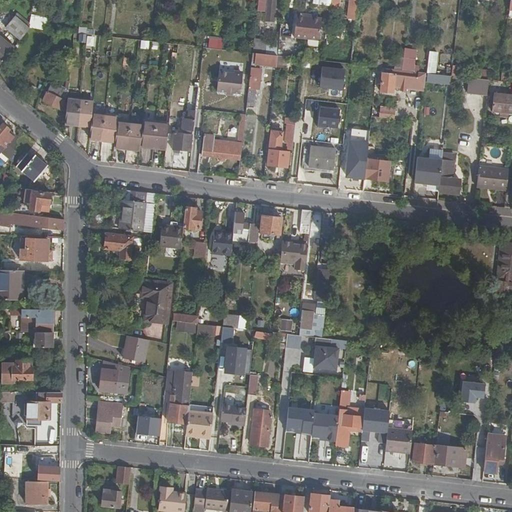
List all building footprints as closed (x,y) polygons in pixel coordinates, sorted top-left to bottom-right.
[(258,0),(257,11),(266,11),(266,0),(258,0)] [(266,0),(266,11),(265,25),(273,26),(275,0),(266,0)] [(304,15),(304,13),(295,13),(292,36),(319,39),(321,17),(304,15)] [(20,40),(30,28),(16,16),(6,28),(20,40)] [(86,34),(93,35),(94,28),(86,27),(86,26),(79,25),(78,33),(79,33),(86,34)] [(276,31),(276,40),(254,38),(253,52),(259,53),(278,56),(279,41),(280,31),(278,30),(278,31),(276,31)] [(452,66),(456,37),(443,35),(438,75),(451,76),(452,66)] [(0,62),(12,49),(0,38),(0,62)] [(222,48),(223,39),(210,38),(209,47),(222,48)] [(140,49),(148,49),(149,41),(140,41),(140,49)] [(416,50),(403,49),(401,70),(408,71),(413,72),(416,50)] [(427,51),(426,72),(436,73),(437,51),(427,51)] [(251,64),(276,67),(277,66),(278,56),(259,53),(253,52),(251,64)] [(288,57),(278,56),(277,66),(287,68),(288,57)] [(316,60),(302,58),(301,65),(315,67),(316,60)] [(68,91),(71,60),(60,59),(59,66),(65,67),(64,75),(61,75),(61,81),(66,82),(65,90),(68,91)] [(461,67),(452,66),(451,76),(459,77),(461,67)] [(345,69),(323,67),(321,87),(343,89),(345,69)] [(261,70),(251,69),(246,107),(253,107),(255,88),(259,89),(261,70)] [(401,70),(400,84),(408,85),(408,77),(407,76),(408,71),(401,70)] [(240,94),(243,75),(219,72),(217,91),(240,94)] [(480,72),(479,79),(487,80),(488,73),(480,72)] [(182,78),(175,77),(173,90),(181,91),(182,78)] [(476,79),(468,78),(467,93),(487,95),(488,80),(487,80),(479,79),(476,79)] [(63,103),(68,91),(65,90),(52,83),(43,100),(60,109),(63,103)] [(191,86),(188,110),(189,110),(196,111),(198,87),(191,86)] [(511,113),(511,94),(494,93),(491,112),(500,112),(500,117),(507,117),(508,113),(511,113)] [(64,124),(91,127),(92,115),(93,103),(67,100),(67,104),(66,112),(64,124)] [(394,119),(395,107),(379,106),(378,118),(394,119)] [(340,110),(320,108),(318,126),(338,128),(340,110)] [(193,132),(196,111),(189,110),(188,110),(187,119),(183,119),(182,130),(193,132)] [(89,141),(115,143),(116,127),(117,118),(92,115),(91,127),(89,141)] [(202,155),(240,160),(245,115),(240,115),(237,143),(214,141),(214,136),(204,135),(202,155)] [(295,118),(285,118),(285,123),(286,123),(283,149),(292,150),(292,148),(294,125),(295,124),(295,118)] [(12,161),(17,141),(8,132),(10,130),(3,125),(0,127),(0,143),(4,147),(0,151),(1,152),(12,161)] [(351,137),(363,137),(362,125),(351,126),(351,137)] [(141,147),(166,150),(168,129),(143,126),(143,130),(141,147)] [(140,151),(141,147),(143,130),(116,127),(115,143),(114,148),(140,151)] [(17,141),(18,137),(10,130),(8,132),(17,141)] [(272,132),(269,150),(278,152),(281,133),(272,132)] [(173,149),(191,151),(193,135),(175,133),(173,149)] [(347,152),(351,139),(343,138),(341,160),(344,161),(347,152)] [(333,169),(335,150),(311,147),(308,166),(333,169)] [(286,166),(288,153),(278,152),(269,150),(268,164),(286,166)] [(439,185),(438,191),(458,193),(459,179),(452,178),(454,152),(442,151),(442,159),(439,181),(439,185)] [(35,155),(33,158),(27,154),(24,158),(20,162),(16,167),(34,182),(48,166),(35,155)] [(439,181),(442,159),(422,157),(419,183),(428,184),(428,180),(439,181)] [(343,180),(363,182),(363,178),(365,160),(355,158),(354,169),(345,168),(343,180)] [(365,160),(363,178),(386,180),(388,162),(371,160),(365,160)] [(491,187),(506,189),(508,168),(479,165),(477,182),(492,183),(491,187)] [(31,192),(31,190),(26,189),(24,204),(18,203),(17,214),(39,216),(40,211),(48,212),(50,194),(31,192)] [(123,200),(119,229),(142,232),(146,193),(131,191),(130,200),(123,200)] [(195,209),(185,207),(182,228),(199,230),(201,214),(195,213),(195,209)] [(311,211),(301,210),(300,224),(310,225),(311,211)] [(244,212),(235,211),(232,233),(232,239),(248,241),(249,233),(250,224),(243,222),(244,212)] [(17,214),(2,212),(0,224),(0,225),(11,227),(11,222),(19,223),(47,227),(48,226),(64,229),(64,219),(39,216),(17,214)] [(280,234),(282,218),(262,215),(260,232),(280,234)] [(258,225),(250,224),(249,233),(257,234),(258,225)] [(163,225),(162,235),(167,235),(165,246),(180,248),(182,228),(163,225)] [(232,239),(232,233),(214,231),(213,253),(230,256),(232,239)] [(133,238),(133,237),(106,234),(105,249),(121,250),(120,257),(130,259),(132,245),(133,238)] [(142,240),(141,238),(133,238),(132,245),(142,246),(142,240)] [(47,251),(48,240),(27,239),(26,255),(35,255),(35,254),(43,254),(43,250),(47,251)] [(292,243),(282,242),(280,263),(294,265),(294,270),(304,271),(307,244),(300,243),(299,245),(293,244),(292,243)] [(504,281),(508,243),(501,242),(497,280),(504,281)] [(205,258),(207,244),(196,243),(195,257),(205,258)] [(16,270),(0,269),(0,299),(22,300),(23,271),(16,270)] [(327,295),(319,279),(317,294),(327,295)] [(146,298),(145,307),(169,311),(172,284),(143,280),(140,297),(146,298)] [(301,290),(301,299),(310,299),(310,290),(301,290)] [(169,311),(145,307),(144,321),(167,323),(169,311)] [(300,336),(303,336),(317,338),(322,339),(323,325),(316,324),(315,332),(310,332),(313,313),(302,311),(300,336)] [(176,322),(198,324),(199,317),(199,315),(174,313),(172,321),(176,322)] [(247,329),(249,317),(224,314),(223,319),(222,327),(247,329)] [(23,316),(23,332),(36,332),(52,332),(52,317),(23,316)] [(216,326),(222,327),(223,319),(199,317),(198,324),(216,326)] [(281,318),(279,330),(289,332),(292,321),(281,318)] [(176,331),(197,333),(198,324),(176,322),(176,331)] [(216,326),(198,324),(197,333),(197,335),(215,337),(216,326)] [(264,339),(265,332),(254,331),(254,337),(264,339)] [(52,348),(52,332),(36,332),(36,348),(52,348)] [(239,335),(227,333),(226,342),(238,343),(239,335)] [(148,341),(127,336),(123,358),(144,363),(148,341)] [(340,346),(316,343),(314,366),(337,368),(340,346)] [(247,346),(227,344),(224,371),(244,374),(247,346)] [(511,358),(496,357),(495,365),(511,367),(511,358)] [(29,361),(17,361),(17,364),(2,364),(2,383),(13,383),(13,380),(32,380),(33,367),(30,367),(29,361)] [(119,365),(103,361),(100,391),(115,392),(119,365)] [(167,421),(187,423),(188,412),(193,372),(176,370),(175,373),(167,373),(166,378),(166,384),(165,389),(171,390),(167,421)] [(257,381),(249,380),(248,394),(256,395),(257,381)] [(460,382),(459,403),(475,403),(475,399),(484,399),(485,383),(460,382)] [(10,391),(0,391),(0,401),(13,401),(14,391),(10,391)] [(61,402),(61,393),(40,392),(39,400),(27,400),(26,418),(36,418),(40,418),(46,419),(49,419),(50,401),(61,402)] [(336,441),(336,442),(342,442),(344,429),(344,424),(348,425),(357,425),(359,409),(346,408),(348,393),(342,392),(339,416),(336,441)] [(96,432),(110,434),(111,426),(114,403),(99,401),(96,432)] [(114,403),(111,426),(120,427),(123,404),(114,403)] [(139,406),(138,416),(139,416),(137,433),(155,435),(157,419),(144,417),(145,404),(139,404),(139,406)] [(228,424),(244,426),(246,410),(231,408),(232,406),(223,405),(221,420),(228,421),(228,424)] [(250,444),(267,446),(271,412),(254,410),(250,444)] [(186,433),(210,435),(211,424),(213,415),(188,412),(187,423),(186,433)] [(336,441),(339,416),(313,413),(311,436),(321,437),(321,439),(336,441)] [(210,435),(218,436),(219,425),(211,424),(210,435)] [(391,452),(409,454),(412,431),(387,428),(385,447),(391,452)] [(209,451),(217,452),(218,436),(210,435),(209,451)] [(505,437),(487,435),(483,470),(496,471),(496,463),(502,464),(503,460),(503,461),(504,449),(505,437)] [(432,463),(434,444),(413,443),(412,461),(419,462),(425,462),(432,463)] [(462,465),(464,448),(448,446),(448,444),(443,443),(443,446),(437,445),(435,463),(462,465)] [(370,470),(382,471),(383,455),(373,453),(370,470)] [(128,484),(130,468),(116,466),(114,482),(128,484)] [(60,482),(60,469),(44,468),(43,481),(48,482),(60,482)] [(47,504),(48,482),(26,482),(26,504),(47,504)] [(116,492),(116,489),(103,488),(101,506),(118,508),(120,492),(116,492)] [(170,511),(183,511),(186,495),(171,494),(172,490),(160,489),(158,511),(170,511)] [(227,511),(229,492),(205,489),(205,491),(196,490),(194,505),(203,506),(203,508),(227,511)] [(251,511),(252,508),(250,508),(252,493),(232,491),(230,506),(247,508),(246,511),(251,511)] [(276,511),(278,498),(278,496),(254,493),(252,508),(251,511),(276,511)] [(328,511),(330,500),(330,498),(330,496),(320,495),(313,494),(312,494),(309,511),(328,511)] [(283,511),(285,498),(278,498),(276,511),(283,511)] [(300,511),(302,500),(285,498),(283,511),(300,511)] [(352,511),(353,511),(353,508),(338,507),(339,501),(330,500),(328,511),(352,511)]
